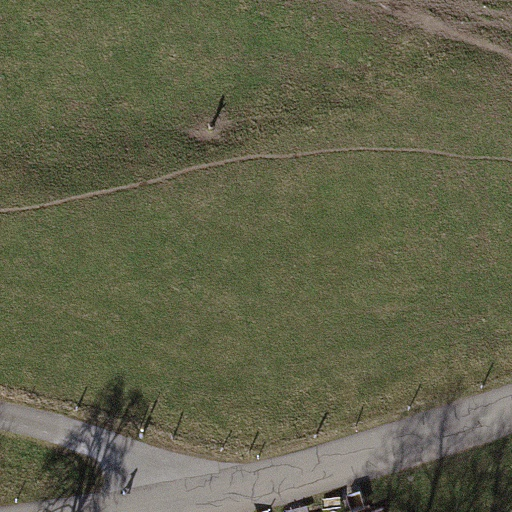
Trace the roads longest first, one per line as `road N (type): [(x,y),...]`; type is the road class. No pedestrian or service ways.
road 1 (tertiary): [(511,411),(330,470),(147,511)]
road 2 (track): [(0,414),(115,447),(224,498)]
